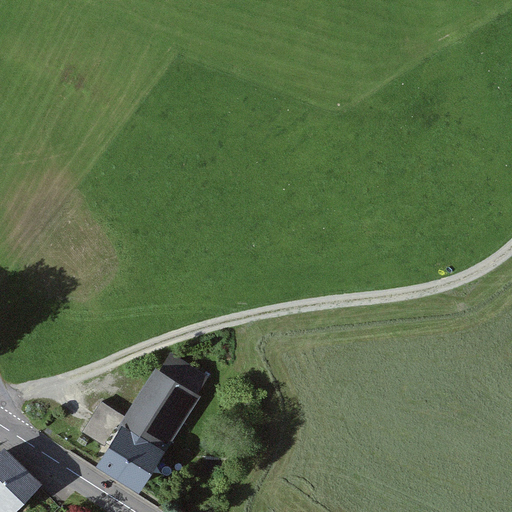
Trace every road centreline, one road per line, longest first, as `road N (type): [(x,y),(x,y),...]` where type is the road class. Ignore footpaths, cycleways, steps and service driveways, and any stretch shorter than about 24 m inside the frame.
road 1 (track): [(511,250),(445,288),(257,317),(0,405)]
road 2 (tertiary): [(135,511),(0,424)]
